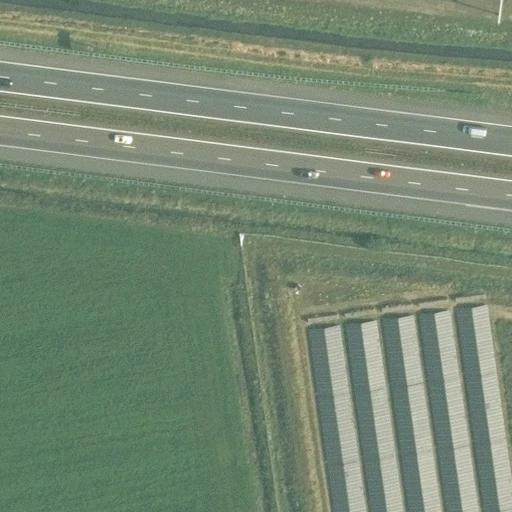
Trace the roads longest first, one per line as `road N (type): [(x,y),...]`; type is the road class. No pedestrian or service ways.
road 1 (motorway): [(0,133),(511,198)]
road 2 (motorway): [(511,141),(0,76)]
